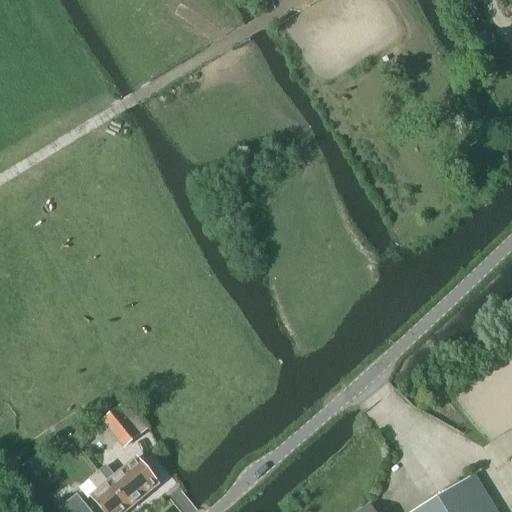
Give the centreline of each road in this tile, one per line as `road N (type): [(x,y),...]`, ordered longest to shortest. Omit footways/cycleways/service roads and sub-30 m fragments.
road 1 (unclassified): [(511,243),(216,511)]
road 2 (track): [(0,177),(301,0)]
